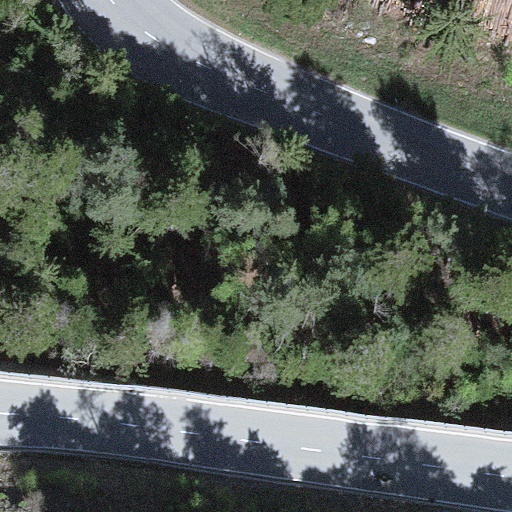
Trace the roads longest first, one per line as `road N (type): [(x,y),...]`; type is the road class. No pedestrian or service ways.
road 1 (tertiary): [(0,411),(511,476)]
road 2 (tertiary): [(511,181),(224,76),(158,37),(117,0)]
